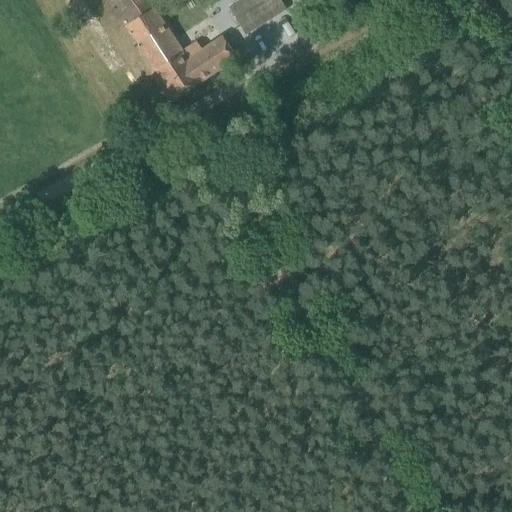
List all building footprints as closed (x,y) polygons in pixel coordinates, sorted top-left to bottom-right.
[(139,83),(152,74),(182,52),(147,0),(84,0),(92,11),(139,83)] [(239,0),(229,6),(236,18),(246,35),(266,22),(252,0),(239,0)] [(252,0),(266,22),(286,10),(280,0),(252,0)] [(208,76),(235,58),(221,37),(194,55),(208,76)] [(208,76),(194,55),(189,47),(182,52),(152,74),(170,101),(208,76)]
